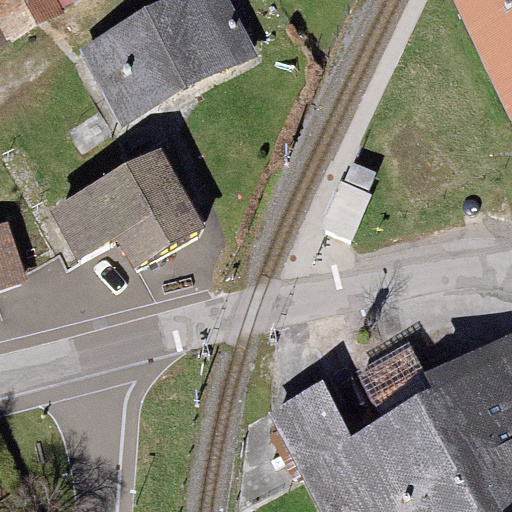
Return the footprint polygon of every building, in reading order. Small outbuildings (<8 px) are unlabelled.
[(86,0),(0,0),(0,37),(9,53),(91,10),(86,0)] [(223,0),(190,0),(80,55),(119,133),(256,65),(223,0)] [(511,0),(459,0),(511,108),(511,0)] [(162,154),(49,215),(75,263),(121,238),(138,269),(205,233),(162,154)] [(352,165),(344,184),(365,192),(372,174),(352,165)] [(365,192),(344,184),(323,234),(350,245),(371,195),(365,192)] [(6,244),(0,245),(0,298),(5,297),(18,294),(6,244)] [(383,363),(268,418),(312,511),(511,511),(511,354),(404,406),(383,363)]
